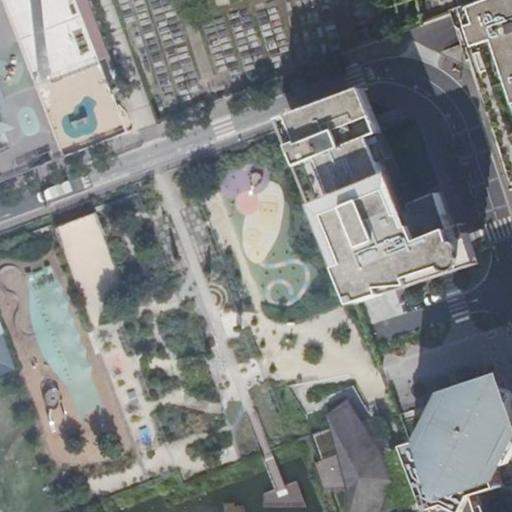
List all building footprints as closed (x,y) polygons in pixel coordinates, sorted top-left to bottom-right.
[(0,0),(0,181),(125,134),(73,0),(0,0)] [(511,0),(487,0),(472,6),(482,36),(478,37),(511,139),(511,0)] [(294,145),(355,297),(465,261),(460,246),(443,192),(415,204),(418,210),(406,215),(355,91),(291,115),(303,141),(294,145)] [(94,217),(57,226),(67,271),(105,262),(94,217)] [(0,373),(14,368),(0,332),(0,373)] [(411,445),(436,511),(485,511),(479,494),(505,486),(500,471),(511,447),(511,402),(507,388),(496,382),(454,396),(433,437),(429,435),(426,434),(420,435),(415,438),(411,445)] [(350,402),(329,416),(350,489),(348,511),(381,511),(392,482),(384,457),(350,402)]
